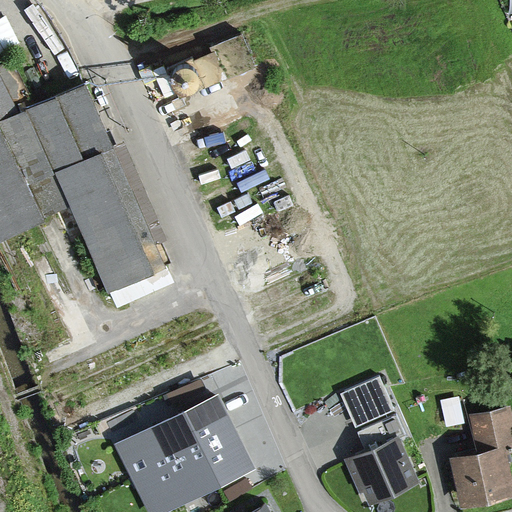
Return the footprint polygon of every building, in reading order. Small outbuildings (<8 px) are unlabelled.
[(208,90),(258,67),(246,39),(195,61),(208,90)] [(0,242),(73,208),(112,292),(173,264),(90,88),(22,120),(0,71),(0,242)] [(382,378),(346,394),(360,426),(396,411),(382,378)] [(121,441),(137,474),(232,427),(216,394),(121,441)] [(484,450),(452,459),(466,511),(511,498),(511,468),(506,447),(511,445),(511,408),(475,419),(484,450)] [(249,461),(232,427),(137,474),(154,508),(249,461)] [(404,439),(349,462),(368,506),(422,483),(404,439)]
